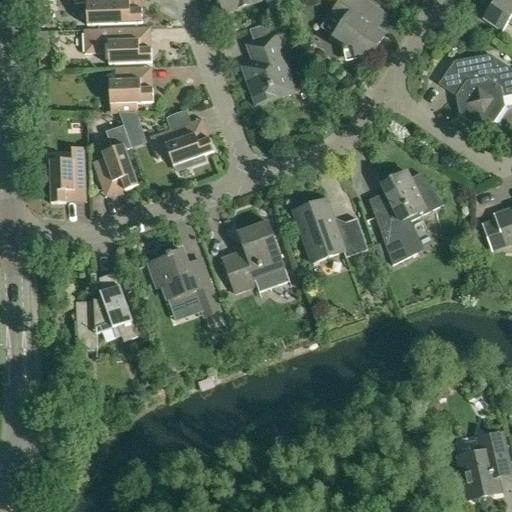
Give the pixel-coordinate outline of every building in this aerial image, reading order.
[(74,0),(75,5),(87,5),(87,27),(131,25),(143,25),(142,0),(74,0)] [(263,1),(262,0),(219,0),(225,15),(263,1)] [(333,37),(331,41),(366,65),(374,52),(380,51),(379,45),(385,36),(377,30),(362,20),(371,5),(363,0),(340,0),(332,14),(331,15),(343,23),(333,37)] [(502,33),(509,23),(511,25),(511,0),(496,0),(483,20),(502,33)] [(152,64),(151,29),(83,31),(84,55),(108,54),(109,66),(152,64)] [(49,47),(48,33),(37,33),(38,47),(49,47)] [(257,106),(294,93),(275,37),(248,47),(255,64),(243,68),(257,106)] [(511,96),(511,70),(490,56),(454,63),(439,86),(456,97),(460,116),(475,127),(494,123),(505,107),(503,98),(511,96)] [(116,82),(109,82),(110,106),(111,113),(111,115),(119,114),(120,114),(136,114),(137,114),(137,111),(137,105),(153,104),(152,68),(115,70),(116,82)] [(120,114),(119,114),(123,127),(139,122),(136,114),(120,114)] [(214,153),(202,120),(150,138),(158,161),(170,157),(173,168),(214,153)] [(104,160),(93,164),(105,199),(139,187),(126,151),(124,146),(112,151),(102,154),(104,160)] [(51,205),(87,204),(85,149),(72,149),(72,161),(50,162),(51,205)] [(403,227),(410,223),(444,207),(421,175),(410,180),(407,173),(382,185),(391,205),(371,215),(391,267),(417,255),(403,227)] [(368,252),(357,221),(337,228),(327,200),(293,212),(312,265),(344,254),(346,260),(368,252)] [(511,212),(497,217),(507,245),(511,242),(511,212)] [(234,295),(257,287),(259,294),(290,283),(269,223),(238,234),(244,252),(222,260),(234,295)] [(168,258),(154,263),(168,301),(196,291),(205,318),(220,313),(208,279),(194,284),(188,267),(183,252),(172,256),(172,253),(167,255),(168,258)] [(115,274),(101,279),(107,298),(94,303),(76,304),(78,353),(98,352),(97,335),(118,327),(124,343),(138,338),(115,274)] [(123,283),(127,295),(134,292),(130,280),(123,283)] [(441,403),(430,406),(433,416),(443,413),(441,403)] [(479,440),(480,447),(474,449),(471,452),(472,456),(459,459),(462,473),(458,474),(456,478),(458,486),(461,488),(465,487),(468,501),(500,494),(496,475),(499,472),(509,469),(502,435),(479,440)]
